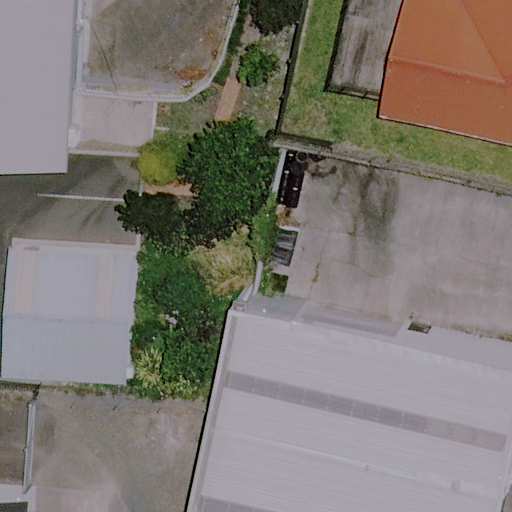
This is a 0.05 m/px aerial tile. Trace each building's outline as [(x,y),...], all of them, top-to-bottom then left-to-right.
[(28,0),(0,0),(0,176),(19,178),(28,0)] [(232,0),(126,0),(117,93),(222,103),(232,0)] [(511,0),(367,0),(346,98),(511,134),(511,0)] [(156,249),(17,241),(9,390),(148,398),(156,249)] [(453,511),(485,378),(215,315),(167,511),(453,511)]
